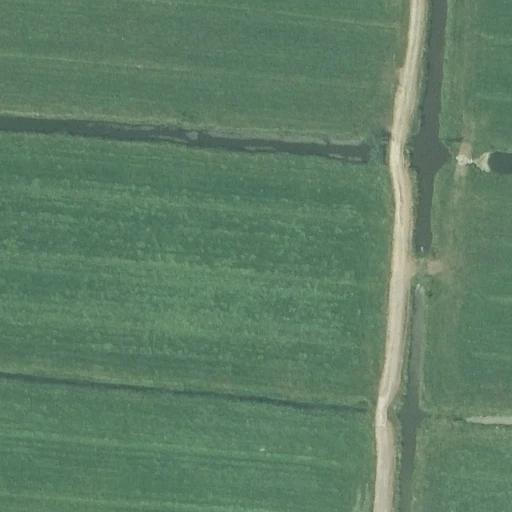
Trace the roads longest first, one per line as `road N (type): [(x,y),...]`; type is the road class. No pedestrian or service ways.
road 1 (track): [(415,0),(394,161),(397,268)]
road 2 (track): [(397,268),(380,511)]
road 3 (track): [(438,442),(450,270),(511,274)]
road 4 (track): [(397,268),(450,270),(463,119)]
